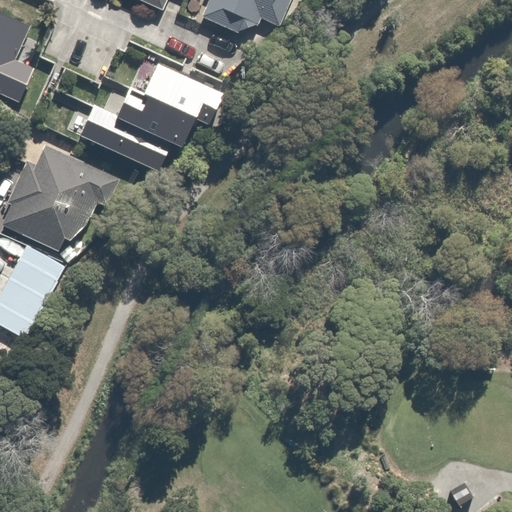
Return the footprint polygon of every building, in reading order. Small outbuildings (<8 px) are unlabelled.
[(136,0),(165,13),(170,0),(136,0)] [(294,0),(211,0),(203,19),(239,35),(260,27),(263,21),(281,29),(294,0)] [(0,95),(22,105),(37,72),(17,63),(33,29),(0,14),(0,95)] [(122,119),(97,108),(83,139),(161,175),(174,147),(185,152),(200,123),(212,129),(228,99),(162,69),(149,99),(134,91),(122,119)] [(9,205),(13,207),(4,227),(60,254),(66,240),(72,243),(90,225),(100,205),(108,209),(122,181),(48,148),(38,167),(29,163),(9,205)] [(68,269),(28,248),(0,299),(0,325),(27,341),(68,269)]
